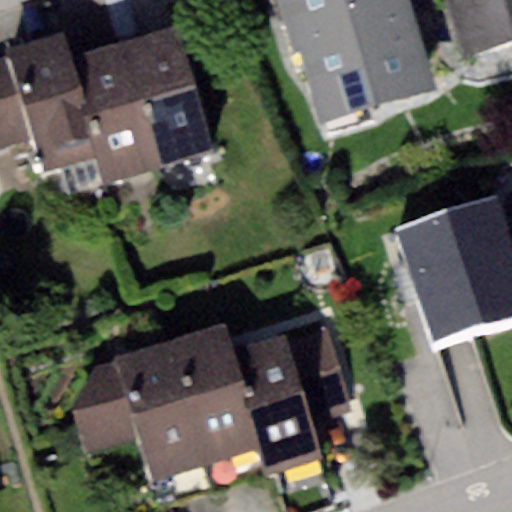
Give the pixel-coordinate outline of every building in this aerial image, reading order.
[(403,0),(271,0),(294,75),(300,73),(321,143),(436,108),(403,0)] [(511,0),(442,0),(463,68),(511,53),(511,0)] [(63,49),(0,68),(0,155),(27,147),(41,190),(96,173),(105,201),(214,168),(175,43),(71,75),(63,49)] [(511,258),(496,213),(395,248),(435,363),(511,336),(511,258)] [(96,377),(71,427),(83,465),(135,449),(149,497),(254,466),(264,497),(329,478),(315,433),(357,420),(331,336),(233,365),(225,338),(96,377)]
